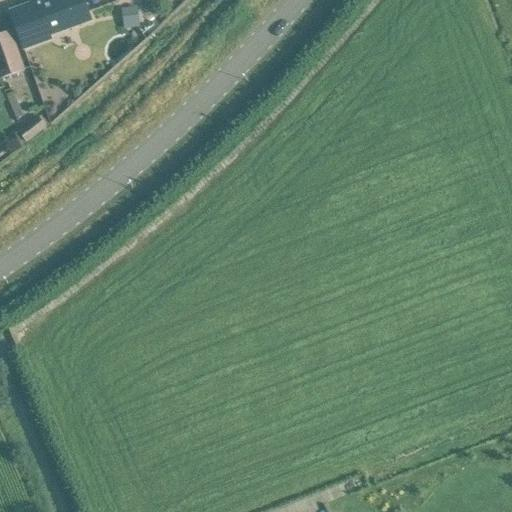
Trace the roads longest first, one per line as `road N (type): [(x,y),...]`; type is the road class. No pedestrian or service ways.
road 1 (track): [(0,348),(234,153),(376,0)]
road 2 (secondary): [(0,265),(125,172),(300,0)]
road 3 (residential): [(61,511),(0,364)]
